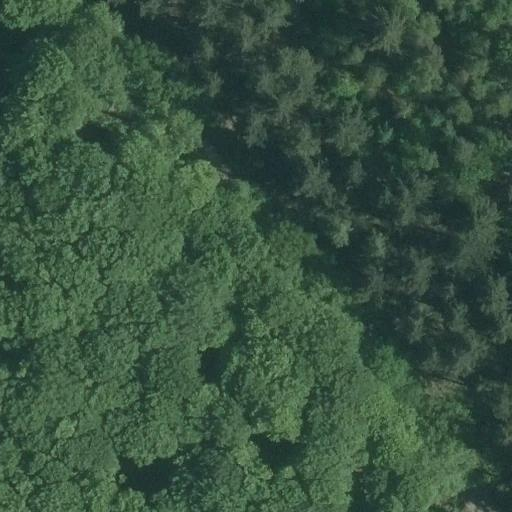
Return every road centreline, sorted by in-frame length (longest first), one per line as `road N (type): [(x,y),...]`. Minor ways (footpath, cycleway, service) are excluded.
road 1 (tertiary): [(487,511),(223,185),(59,0)]
road 2 (track): [(0,212),(30,81)]
